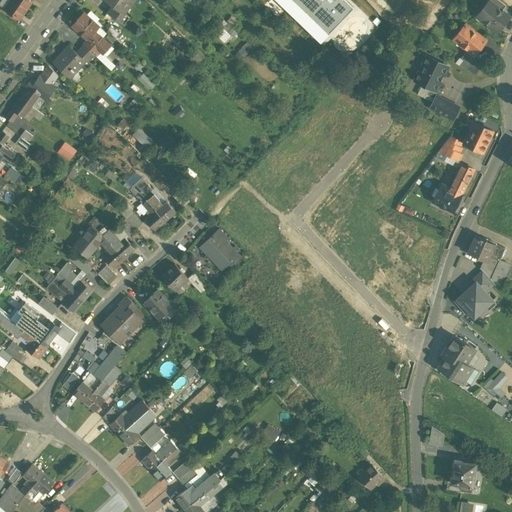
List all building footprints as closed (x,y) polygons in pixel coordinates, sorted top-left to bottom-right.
[(25,0),(9,0),(11,1),(5,8),(19,18),(30,3),(25,0)] [(106,0),(113,5),(122,11),(129,0),(106,0)] [(291,0),(329,35),(341,22),(340,21),(353,6),(346,0),(291,0)] [(506,5),(498,0),(487,0),(488,2),(489,1),(501,11),(506,5)] [(501,11),(489,1),(488,2),(482,10),(484,11),(485,16),(482,20),(497,32),(509,17),(501,11)] [(122,11),(113,5),(108,12),(125,24),(130,17),(122,11)] [(100,26),(84,12),(74,26),(103,52),(104,53),(111,44),(96,31),(100,26)] [(235,30),(227,23),(223,28),(230,35),(235,30)] [(481,37),(465,24),(458,33),(462,36),(457,42),(474,55),(482,45),(479,42),(479,40),(481,37)] [(103,52),(89,40),(85,45),(95,54),(98,57),(103,52)] [(248,41),(237,54),(243,59),(254,46),(248,41)] [(95,54),(85,45),(77,53),(85,60),(87,63),(95,54)] [(70,46),(55,63),(67,74),(72,69),(75,72),(77,71),(76,70),(85,60),(77,53),(70,46)] [(193,54),(188,59),(197,67),(206,58),(197,49),(193,54)] [(483,65),(466,52),(461,58),(464,61),(460,66),(475,75),(483,65)] [(439,62),(435,60),(427,56),(423,64),(425,65),(421,73),(419,72),(415,80),(423,84),(427,86),(430,88),(427,94),(434,98),(429,107),(438,112),(444,99),(439,96),(442,91),(436,89),(440,82),(438,81),(442,74),(443,74),(448,66),(439,62)] [(49,65),(41,75),(52,83),(58,75),(49,65)] [(150,89),(156,83),(146,72),(140,77),(150,89)] [(40,75),(36,81),(32,78),(27,85),(40,95),(45,98),(47,95),(49,95),(52,91),(52,89),(54,85),(52,83),(41,75),(40,75)] [(40,95),(28,86),(20,97),(32,106),(40,95)] [(344,101),(359,115),(367,106),(352,92),(344,101)] [(32,106),(20,97),(12,108),(18,113),(24,117),(32,106)] [(460,107),(444,99),(438,112),(454,120),(460,107)] [(335,110),(350,124),(359,115),(344,101),(335,110)] [(18,113),(12,108),(6,117),(12,122),(18,113)] [(44,114),(37,109),(33,115),(40,120),(44,114)] [(327,120),(342,133),(350,124),(335,110),(327,120)] [(319,129),(334,143),(342,133),(327,120),(319,129)] [(473,122),(463,142),(482,152),(492,131),(473,122)] [(33,136),(25,130),(21,135),(29,141),(33,136)] [(3,131),(0,135),(0,141),(3,144),(9,135),(3,131)] [(423,146),(408,132),(400,141),(415,155),(423,146)] [(32,144),(20,136),(15,143),(27,151),(32,144)] [(461,141),(450,136),(443,144),(459,152),(461,147),(459,146),(461,141)] [(0,159),(4,155),(9,148),(3,144),(0,141),(0,159)] [(71,160),(78,149),(66,141),(58,152),(71,160)] [(415,155),(400,141),(392,151),(407,164),(415,155)] [(459,152),(443,144),(437,151),(457,161),(461,154),(459,152)] [(305,155),(320,168),(328,159),(314,146),(305,155)] [(16,154),(9,148),(4,155),(11,160),(16,154)] [(297,164),(311,177),(320,168),(305,155),(297,164)] [(384,171),(369,158),(361,167),(376,181),(384,171)] [(450,187),(450,188),(462,194),(474,169),(462,163),(450,187)] [(288,173),(303,187),(311,177),(297,164),(288,173)] [(11,167),(6,174),(15,181),(20,174),(11,167)] [(376,181),(361,167),(353,177),(367,190),(376,181)] [(280,183),(295,196),(303,187),(288,173),(280,183)] [(163,203),(152,190),(153,189),(142,177),(132,186),(140,192),(147,200),(156,210),(163,203)] [(272,192),(286,205),(295,196),(280,183),(272,192)] [(450,187),(441,183),(431,202),(453,213),(462,194),(450,188),(450,187)] [(190,201),(179,190),(173,196),(183,207),(190,201)] [(147,200),(140,192),(136,196),(143,204),(147,200)] [(242,217),(256,202),(247,194),(233,209),(242,217)] [(156,210),(147,200),(143,204),(152,214),(156,210)] [(163,203),(156,210),(166,221),(176,212),(167,201),(163,203)] [(251,225),(265,211),(256,202),(242,217),(251,225)] [(152,214),(145,219),(155,230),(166,221),(156,210),(152,214)] [(133,211),(126,218),(135,228),(142,222),(133,211)] [(107,225),(98,215),(91,224),(92,225),(99,230),(100,231),(107,225)] [(316,226),(330,234),(336,224),(321,216),(316,226)] [(126,218),(119,225),(128,235),(135,228),(126,218)] [(92,225),(76,245),(89,255),(98,243),(101,242),(109,251),(110,251),(115,247),(102,233),(100,231),(99,230),(92,225)] [(107,225),(100,231),(102,233),(109,227),(107,225)] [(121,241),(109,227),(102,233),(115,247),(121,241)] [(213,235),(202,247),(213,259),(216,256),(225,265),(231,259),(234,262),(240,257),(228,245),(225,247),(213,235)] [(505,248),(476,235),(468,252),(484,259),(488,261),(490,257),(499,261),(500,260),(505,248)] [(121,241),(115,247),(125,258),(135,249),(125,238),(121,241)] [(125,258),(115,247),(110,251),(109,251),(103,256),(114,268),(125,258)] [(73,254),(68,259),(75,264),(80,258),(73,254)] [(7,270),(12,273),(21,260),(16,256),(7,270)] [(490,257),(488,261),(484,259),(480,267),(491,278),(499,261),(490,257)] [(86,263),(80,258),(75,264),(86,274),(92,268),(86,263)] [(510,264),(500,260),(499,261),(491,278),(496,283),(500,287),(505,275),(510,264)] [(67,262),(59,272),(66,278),(71,282),(76,275),(71,270),(73,267),(67,262)] [(188,278),(175,264),(162,276),(175,290),(188,278)] [(106,265),(98,274),(108,284),(117,275),(106,265)] [(209,286),(195,271),(188,278),(196,287),(197,286),(203,292),(209,286)] [(476,281),(486,292),(494,284),(482,271),(472,279),(475,282),(476,281)] [(59,272),(55,276),(56,277),(62,282),(66,278),(59,272)] [(68,295),(58,287),(62,282),(56,277),(46,287),(63,302),(68,295)] [(71,282),(66,278),(62,282),(72,291),(83,301),(92,291),(80,280),(75,286),(71,282)] [(474,317),(493,300),(486,292),(476,281),(475,282),(454,301),(466,313),(469,311),(474,317)] [(72,291),(62,282),(58,287),(68,295),(72,291)] [(172,305),(157,289),(144,302),(159,318),(172,305)] [(68,295),(63,302),(74,312),(83,301),(72,291),(68,295)] [(127,296),(118,305),(120,307),(125,312),(131,307),(133,310),(137,306),(127,296)] [(58,308),(43,297),(38,304),(53,315),(58,308)] [(24,314),(17,323),(24,330),(35,338),(45,326),(36,319),(40,314),(26,302),(19,311),(24,314)] [(125,312),(120,307),(102,324),(111,333),(116,328),(125,337),(141,320),(132,311),(133,310),(131,307),(125,312)] [(17,323),(1,312),(0,312),(0,323),(19,338),(21,335),(24,330),(17,323)] [(45,326),(35,338),(46,347),(58,331),(58,327),(49,320),(45,326)] [(59,335),(69,343),(76,333),(61,322),(58,327),(58,331),(59,335)] [(35,338),(24,330),(21,335),(31,343),(35,338)] [(454,335),(443,353),(446,356),(439,367),(462,382),(464,379),(472,367),(466,362),(475,349),(454,335)] [(46,347),(35,338),(31,343),(26,349),(38,358),(46,347)] [(21,348),(12,341),(9,345),(18,351),(21,348)] [(50,346),(60,356),(64,351),(55,342),(50,346)] [(9,345),(5,351),(13,356),(14,357),(18,351),(9,345)] [(117,345),(93,375),(96,377),(93,381),(98,385),(108,373),(125,351),(117,345)] [(5,351),(2,348),(0,351),(0,355),(9,362),(13,356),(5,351)] [(87,350),(84,355),(94,361),(97,356),(87,350)] [(191,378),(197,371),(192,365),(185,372),(191,378)] [(479,371),(472,367),(464,379),(470,383),(479,371)] [(72,372),(63,384),(69,389),(79,378),(72,372)] [(501,372),(486,388),(494,395),(498,390),(496,388),(506,376),(501,372)] [(98,385),(94,390),(101,396),(114,379),(108,373),(98,385)] [(89,386),(83,381),(73,393),(84,402),(94,390),(98,385),(93,381),(89,386)] [(101,396),(94,390),(84,402),(95,411),(105,399),(101,396)] [(498,390),(494,395),(499,399),(503,394),(498,390)] [(122,414),(110,424),(119,434),(149,407),(143,400),(124,417),(122,414)] [(506,410),(496,403),(491,410),(501,417),(506,410)] [(149,407),(119,434),(128,445),(140,434),(136,431),(155,414),(149,407)] [(111,408),(103,416),(107,421),(115,412),(111,408)] [(160,429),(155,423),(150,428),(155,433),(160,429)] [(273,444),(280,432),(269,425),(261,437),(273,444)] [(444,434),(432,426),(429,444),(442,446),(444,434)] [(150,428),(141,436),(146,442),(155,433),(150,428)] [(165,434),(160,429),(155,433),(160,439),(165,434)] [(155,433),(146,442),(151,447),(160,439),(155,433)] [(176,447),(172,443),(168,447),(172,451),(176,447)] [(168,447),(158,455),(162,460),(172,451),(168,447)] [(181,452),(176,447),(172,451),(176,456),(181,452)] [(158,455),(153,450),(142,460),(151,470),(162,460),(158,455)] [(176,456),(172,451),(162,460),(166,464),(176,456)] [(0,456),(0,474),(1,475),(9,463),(0,456)] [(470,459),(463,458),(463,461),(454,460),(450,481),(450,482),(462,484),(472,486),(476,463),(470,462),(470,459)] [(162,460),(151,470),(160,480),(171,471),(166,464),(162,460)] [(186,461),(173,472),(178,479),(191,467),(186,461)] [(43,473),(33,464),(23,475),(29,480),(21,490),(25,494),(43,473)] [(383,476),(372,464),(359,477),(370,488),(383,476)] [(191,467),(178,479),(183,486),(197,474),(191,467)] [(16,469),(9,479),(14,483),(22,473),(16,469)] [(224,474),(219,470),(215,473),(220,479),(224,474)] [(54,481),(43,473),(25,494),(30,498),(32,499),(38,491),(37,491),(39,489),(44,493),(54,481)] [(195,488),(190,493),(186,489),(174,498),(183,509),(195,500),(206,492),(213,486),(214,485),(219,480),(220,479),(215,473),(195,488)] [(197,474),(183,486),(186,489),(192,484),(195,488),(204,482),(198,474),(197,474)] [(214,485),(213,486),(206,492),(209,496),(222,485),(219,480),(214,485)] [(462,484),(450,482),(450,481),(448,481),(446,490),(464,493),(464,490),(461,490),(462,484)] [(21,490),(13,484),(0,500),(0,505),(9,511),(11,511),(19,502),(25,494),(21,490)] [(206,492),(195,500),(198,505),(209,496),(206,492)] [(195,500),(183,509),(185,511),(201,511),(203,511),(198,505),(195,500)] [(219,501),(206,511),(217,511),(220,510),(224,506),(219,501)] [(69,511),(62,503),(51,511),(69,511)] [(468,511),(470,504),(462,503),(460,511),(468,511)]
